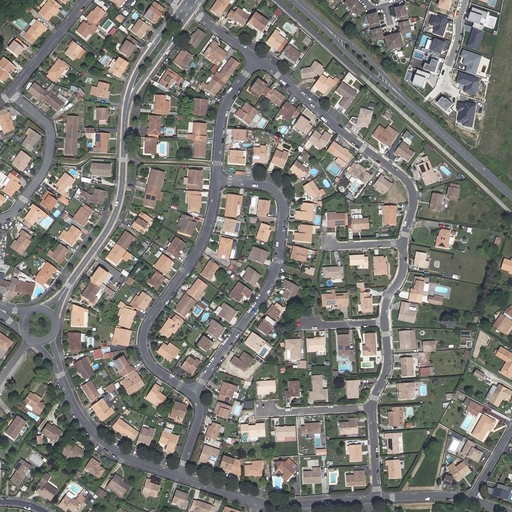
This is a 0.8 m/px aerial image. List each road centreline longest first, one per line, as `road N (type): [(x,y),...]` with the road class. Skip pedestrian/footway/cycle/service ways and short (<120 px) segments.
road 1 (residential): [(191,391),(264,294),(281,234),(279,192),(217,179)]
road 2 (residential): [(403,243),(410,185),(258,58)]
road 3 (residential): [(191,391),(158,371),(142,343),(208,228),(217,179)]
road 4 (residential): [(48,312),(120,200),(126,109)]
road 5 (residential): [(179,474),(100,439),(71,400),(46,339)]
road 6 (residential): [(10,96),(47,125),(50,140),(46,162),(12,211),(0,215)]
road 7 (tertiary): [(399,93),(511,193)]
road 8 (residential): [(217,179),(221,119),(258,58)]
road 9 (residential): [(85,0),(10,96)]
